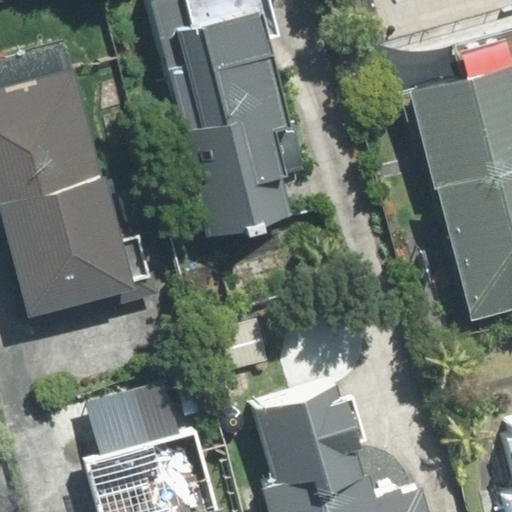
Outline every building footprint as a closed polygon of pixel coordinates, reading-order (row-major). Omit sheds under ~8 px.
[(142,0),(200,228),(283,207),(275,173),(296,167),(282,111),(275,112),(253,26),(265,23),(258,0),(142,0)] [(511,48),(399,79),(462,311),(511,296),(511,48)] [(0,234),(23,324),(155,289),(138,227),(112,234),(65,58),(0,75),(0,234)] [(206,405),(194,365),(169,372),(180,412),(206,405)] [(255,482),(263,511),(424,511),(415,480),(397,486),(396,481),(369,490),(363,464),(355,467),(328,374),(249,396),(272,476),(255,482)] [(511,511),(511,416),(506,418),(509,429),(498,431),(511,486),(500,491),(505,511),(511,511)] [(218,511),(214,497),(174,508),(171,501),(164,502),(155,498),(102,511),(218,511)]
